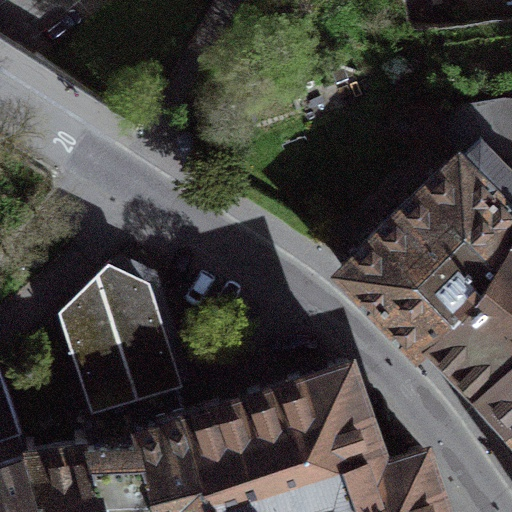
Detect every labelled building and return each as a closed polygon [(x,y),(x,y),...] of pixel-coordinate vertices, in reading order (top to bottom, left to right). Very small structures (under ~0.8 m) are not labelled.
[(341,263),(421,346),(438,330),(436,327),(485,280),(511,239),(511,97),(510,97),(509,100),(463,103),(439,127),(458,150),(341,263)] [(465,391),(468,388),(481,375),(484,378),(511,348),(511,239),(485,280),(436,327),(438,330),(421,346),(427,343),(440,332),(449,340),(447,342),(474,370),(459,384),(462,386),(460,388),(465,391)] [(177,378),(146,277),(109,260),(60,310),(92,409),(82,416),(85,428),(86,435),(135,432),(185,409),(177,378)] [(496,429),(511,415),(511,348),(484,378),(481,375),(468,388),(489,413),(492,411),(500,420),(493,426),(496,429)] [(443,511),(424,448),(417,445),(378,459),(374,445),(376,443),(373,431),(369,432),(360,405),(363,404),(359,391),(356,392),(351,377),(355,376),(349,359),(347,358),(345,357),(342,357),(327,362),(328,366),(300,375),(299,371),(287,375),(288,379),(260,388),(259,384),(247,388),(248,392),(220,401),(219,398),(185,409),(214,511),(443,511)] [(0,511),(40,511),(23,451),(26,450),(23,438),(0,367),(0,511)] [(135,432),(160,511),(214,511),(185,409),(135,432)] [(511,415),(496,429),(498,432),(504,427),(511,436),(511,415)] [(106,511),(86,435),(85,428),(74,430),(76,440),(36,449),(33,437),(23,438),(26,450),(23,451),(40,511),(106,511)] [(86,435),(106,511),(160,511),(135,432),(86,435)]
